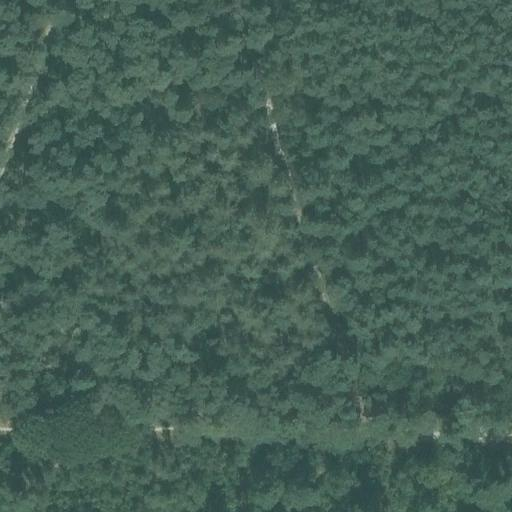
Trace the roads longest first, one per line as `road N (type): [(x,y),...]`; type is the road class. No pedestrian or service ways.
road 1 (track): [(0,435),(470,435),(511,425)]
road 2 (track): [(231,0),(369,432)]
